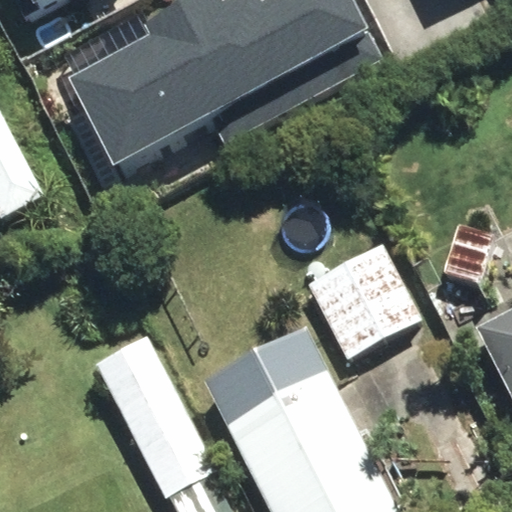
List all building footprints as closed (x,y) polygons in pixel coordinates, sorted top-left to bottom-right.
[(70,84),(115,165),(207,115),(222,142),(381,55),(350,0),(273,0),(265,5),(261,0),(225,0),(220,3),(218,0),(192,0),(147,25),(154,38),(70,84)] [(0,114),(0,205),(9,221),(50,198),(0,114)] [(458,236),(457,290),(499,291),(500,237),(458,236)] [(314,292),(353,366),(426,327),(388,253),(314,292)] [(511,325),(473,345),(511,420),(511,325)] [(229,511),(137,355),(91,380),(166,511),(229,511)] [(399,511),(331,380),(232,431),(274,511),(399,511)]
